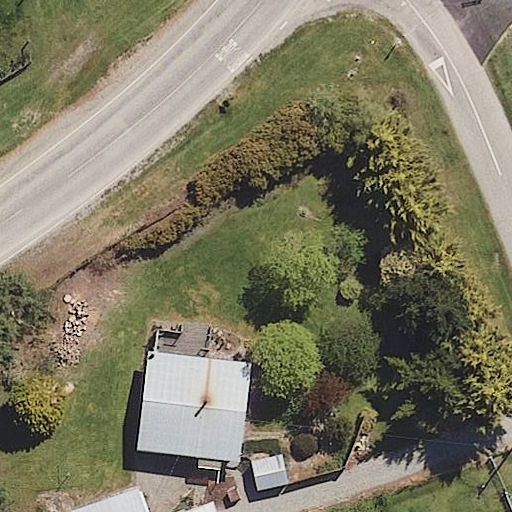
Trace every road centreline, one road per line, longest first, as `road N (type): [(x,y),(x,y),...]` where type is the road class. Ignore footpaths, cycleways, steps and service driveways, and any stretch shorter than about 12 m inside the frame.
road 1 (tertiary): [(262,0),(161,103),(0,226)]
road 2 (residential): [(404,0),(467,93),(511,199)]
